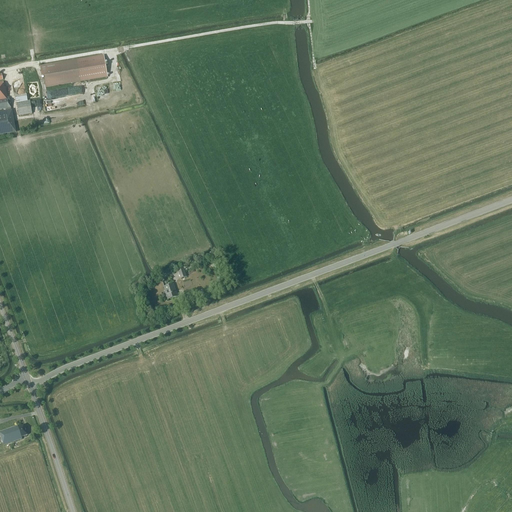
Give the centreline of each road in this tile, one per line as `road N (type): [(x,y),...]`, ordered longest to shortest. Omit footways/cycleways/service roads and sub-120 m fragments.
road 1 (secondary): [(29,387),(511,199)]
road 2 (secondary): [(73,511),(29,387)]
